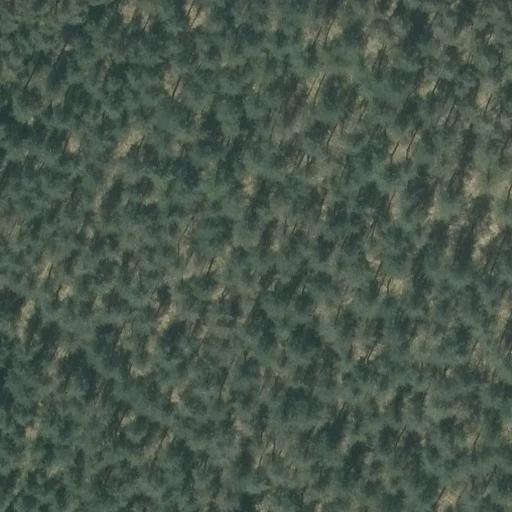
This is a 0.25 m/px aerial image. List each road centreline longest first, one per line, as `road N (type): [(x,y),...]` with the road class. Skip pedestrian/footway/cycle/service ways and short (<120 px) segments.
road 1 (track): [(0,286),(285,511)]
road 2 (track): [(0,112),(136,0)]
